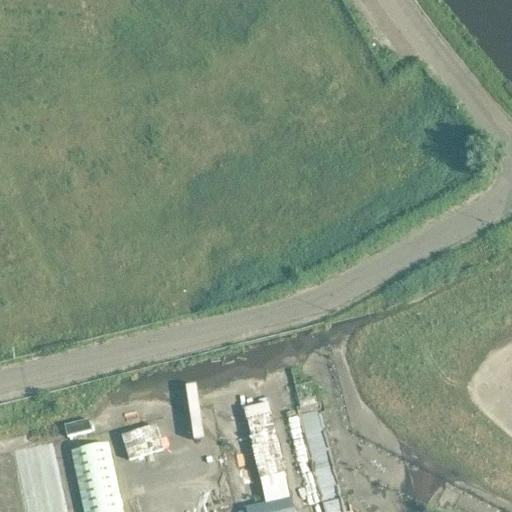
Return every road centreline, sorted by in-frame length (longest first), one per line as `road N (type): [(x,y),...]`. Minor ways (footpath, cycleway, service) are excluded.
road 1 (unclassified): [(0,380),(325,297),(511,195)]
road 2 (unclassified): [(511,140),(393,0)]
